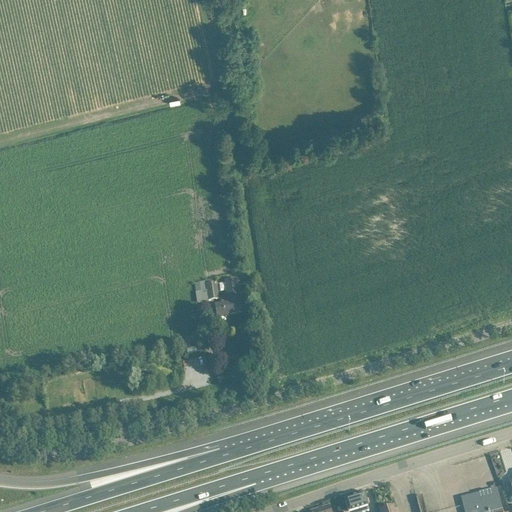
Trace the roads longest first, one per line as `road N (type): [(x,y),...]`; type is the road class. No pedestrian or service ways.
road 1 (unclassified): [(511,324),(96,449),(42,452),(0,441)]
road 2 (motorway): [(511,364),(222,455)]
road 3 (motorway): [(252,477),(511,397)]
road 4 (unclassified): [(267,511),(511,432)]
road 5 (motorway): [(222,455),(47,485),(0,481)]
road 6 (motorway): [(222,455),(41,511)]
road 7 (track): [(234,144),(207,0)]
